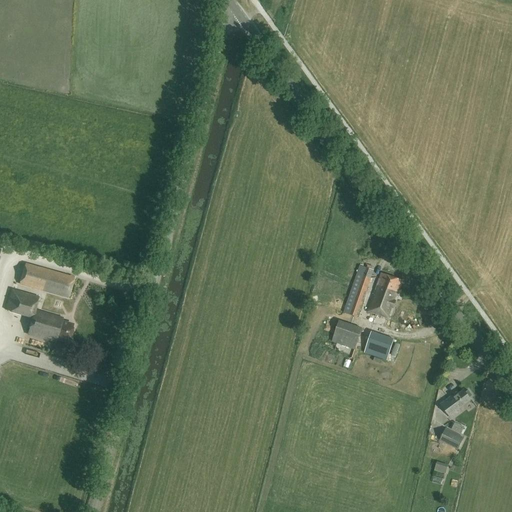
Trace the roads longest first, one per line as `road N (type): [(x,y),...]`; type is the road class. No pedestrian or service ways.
road 1 (tertiary): [(511,387),(231,3)]
road 2 (unclassified): [(157,277),(231,3)]
road 3 (unclassified): [(94,511),(157,277)]
road 4 (unclassified): [(157,277),(0,237)]
